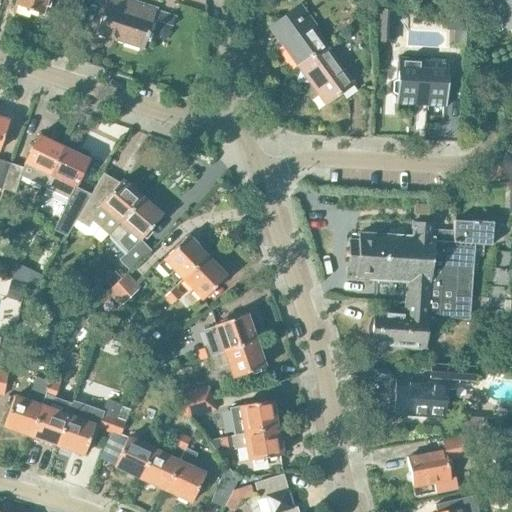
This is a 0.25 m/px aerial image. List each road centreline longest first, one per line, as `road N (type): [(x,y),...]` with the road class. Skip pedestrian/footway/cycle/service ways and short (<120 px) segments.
road 1 (residential): [(360,511),(240,141)]
road 2 (residential): [(511,93),(490,156),(472,168),(320,161),(292,168),(240,141)]
road 3 (residential): [(240,141),(0,62)]
road 4 (residential): [(240,141),(224,72),(228,0)]
